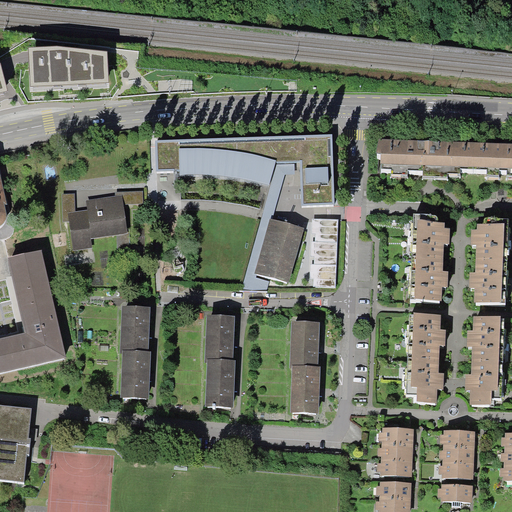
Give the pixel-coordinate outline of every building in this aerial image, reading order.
[(39,55),(31,55),(32,89),(108,86),(106,59),(57,54),(39,55)] [(302,206),(335,204),(332,138),(154,143),(156,171),(179,169),(180,176),(224,175),(247,180),(273,185),(278,164),(297,164),(301,163),(302,206)] [(511,146),(378,143),(378,160),(382,160),(381,172),(391,172),(391,178),(408,179),(409,172),(423,173),(423,179),(448,180),(448,177),(461,177),(461,172),(486,173),(486,178),(500,178),(500,173),(507,173),(507,179),(511,178),(511,146)] [(242,290),(266,290),(270,282),(255,278),(271,224),(285,175),(295,174),(297,164),(278,164),(273,185),(242,290)] [(69,223),(73,251),(92,249),(91,239),(128,233),(125,206),(144,205),(143,191),(115,193),(115,197),(87,201),(88,211),(75,213),(75,194),(62,195),(63,223),(69,223)] [(339,221),(313,219),(312,233),(317,233),(316,242),(312,242),(312,256),(315,256),(315,264),(311,264),(310,279),(314,279),(313,286),(335,287),(339,221)] [(414,222),(408,302),(440,304),(441,291),(447,291),(448,274),(441,274),(443,247),(449,247),(450,231),(443,231),(444,224),(414,222)] [(270,282),(288,287),(304,234),(271,224),(255,278),(270,282)] [(473,304),(506,305),(509,226),(478,225),(478,231),(471,230),(471,246),(477,247),(476,274),(468,274),(468,290),(474,291),(473,304)] [(8,260),(26,334),(0,340),(0,377),(69,361),(43,252),(8,260)] [(120,399),(148,401),(149,376),(150,353),(148,353),(148,335),(150,309),(122,307),(120,355),(122,355),(120,399)] [(413,391),(412,405),(436,406),(436,392),(442,392),(443,375),(436,375),(438,348),(444,348),(445,332),(438,332),(439,318),(409,316),(405,390),(413,391)] [(204,409),(232,410),(233,382),(234,362),(232,362),(233,338),(234,318),(206,317),(204,364),(206,365),(204,409)] [(469,406),(493,407),(494,392),(501,393),(504,319),(475,318),(474,331),(468,331),(467,347),(473,347),(472,375),(465,374),(464,391),(470,391),(469,406)] [(289,415),(317,416),(318,391),(319,368),(317,368),(318,343),(319,324),(291,323),(289,371),(291,371),(289,415)] [(0,481),(23,484),(31,410),(0,407),(0,481)] [(382,475),(413,476),(413,468),(414,452),(414,442),(415,430),(383,428),(383,433),(380,432),(379,441),(383,442),(382,447),(379,447),(378,456),(382,456),(382,463),(378,462),(378,471),(382,471),(382,475)] [(443,478),(473,479),(474,470),(475,455),(475,442),(476,433),(444,431),(444,436),(440,435),(440,444),(443,445),(443,450),(440,450),(439,459),(443,459),(443,466),(439,466),(438,474),(443,474),(443,478)] [(511,435),(504,435),(504,439),(501,439),(501,448),(504,448),(504,454),(500,454),(500,463),(504,463),(504,470),(500,469),(500,478),(504,478),(504,482),(511,481),(511,435)] [(410,511),(411,506),(411,497),(411,484),(380,483),(380,487),(376,487),(376,496),(379,496),(379,501),(376,501),(375,511),(380,511),(379,511),(410,511)] [(459,502),(472,503),(473,494),(473,486),(442,484),(441,489),(438,489),(438,498),(441,498),(441,502),(450,502),(449,508),(459,508),(459,502)]
